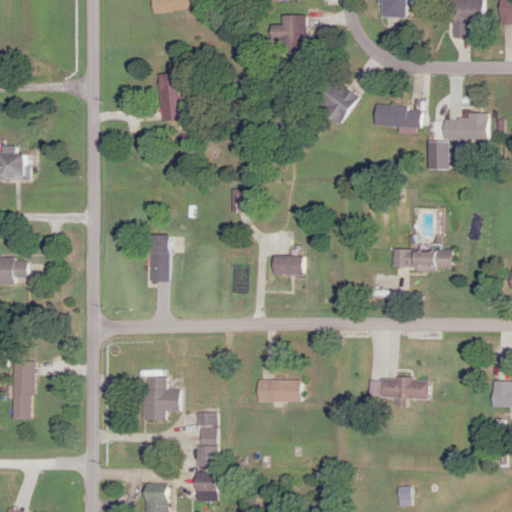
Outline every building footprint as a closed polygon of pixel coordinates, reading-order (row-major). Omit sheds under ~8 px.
[(148,0),(150,13),(191,8),(189,0),(148,0)] [(378,0),(379,17),(401,17),(400,0),(378,0)] [(450,0),(450,38),(468,38),(468,24),(483,24),(483,0),(450,0)] [(511,0),(497,0),(497,24),(511,24),(511,0)] [(280,25),(269,25),(268,53),(304,53),(304,16),(280,15),(280,25)] [(180,120),(178,73),(156,74),(159,122),(180,120)] [(342,126),(358,95),(318,73),(306,96),(326,106),(321,115),(342,126)] [(374,105),(372,125),(420,129),(422,109),(374,105)] [(441,140),(487,140),(487,114),(465,114),(465,119),(441,119),(441,140)] [(0,178),(35,179),(35,153),(24,153),(24,149),(0,148),(0,178)] [(167,282),(167,236),(146,236),(146,282),(167,282)] [(391,270),(452,270),(452,250),(391,250),(391,270)] [(270,275),(301,275),(301,257),(270,257),(270,275)] [(0,259),(0,284),(21,284),(21,278),(34,278),(34,260),(0,259)] [(35,362),(15,362),(15,419),(35,419),(35,362)] [(177,412),(178,390),(165,390),(165,379),(143,378),(142,420),(164,420),(165,412),(177,412)] [(405,399),(426,400),(426,380),(376,379),(376,398),(393,398),(393,407),(405,407),(405,399)] [(298,402),(298,381),(254,381),(254,402),(298,402)] [(511,391),(510,391),(510,382),(489,382),(489,408),(511,408),(511,391)] [(195,468),(216,468),(216,414),(195,414),(195,468)] [(167,511),(168,488),(143,488),(143,511),(167,511)]
